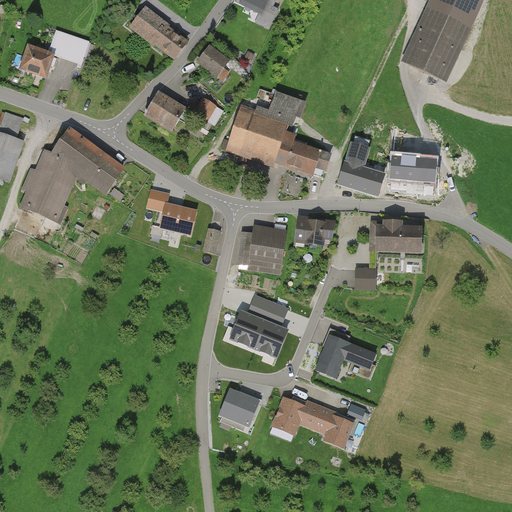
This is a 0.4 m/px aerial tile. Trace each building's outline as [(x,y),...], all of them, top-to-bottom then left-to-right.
[(272,32),(286,0),(242,0),(240,6),(259,14),(254,25),(272,32)] [(440,80),(476,2),(471,0),(440,0),(439,0),(432,0),(413,43),(418,45),(409,65),(440,80)] [(143,10),(127,32),(174,66),(187,48),(168,34),(171,31),(143,10)] [(47,57),(24,50),(17,74),(43,82),(50,60),(82,69),(89,45),(53,35),(47,57)] [(228,64),(207,50),(196,68),(223,86),(230,76),(222,72),(228,64)] [(168,136),(184,112),(157,96),(142,120),(168,136)] [(215,126),(224,111),(204,99),(195,113),(215,126)] [(237,110),(224,154),(309,179),(312,169),(325,172),(329,157),(290,146),(292,138),(290,137),(298,108),(271,100),(267,113),(253,109),(251,114),(237,110)] [(0,118),(0,182),(9,186),(23,145),(17,143),(24,122),(1,115),(0,118)] [(21,210),(59,225),(77,180),(101,198),(122,171),(67,131),(49,156),(43,154),(36,173),(31,171),(22,194),(27,196),(21,210)] [(352,146),(340,185),(378,197),(383,179),(386,180),(390,169),(392,169),(393,158),(379,152),(373,174),(362,170),(368,151),(352,146)] [(392,169),(391,179),(430,183),(432,163),(419,162),(420,151),(394,149),(393,158),(392,169)] [(169,195),(152,192),(148,208),(165,212),(161,229),(191,236),(196,213),(167,206),(169,195)] [(332,224),(297,220),(294,248),(329,252),(332,224)] [(371,255),(415,256),(416,232),(398,231),(398,224),(379,223),(379,230),(372,230),(371,255)] [(220,233),(208,231),(203,254),(215,256),(220,233)] [(281,276),(284,234),(250,231),(249,236),(242,235),(239,268),(247,268),(246,274),(281,276)] [(355,268),(356,290),(377,290),(376,268),(355,268)] [(242,314),(232,341),(255,350),(267,323),(265,323),(272,304),(256,298),(248,317),(242,314)] [(267,323),(255,350),(277,359),(288,332),(280,329),(288,311),(272,304),(265,323),(267,323)] [(331,338),(316,372),(336,380),(344,361),(370,371),(376,356),(331,338)] [(259,404),(231,393),(221,416),(249,428),(259,404)] [(355,421),(284,395),(274,423),(298,432),(301,425),(326,435),(323,442),(344,450),(355,421)]
